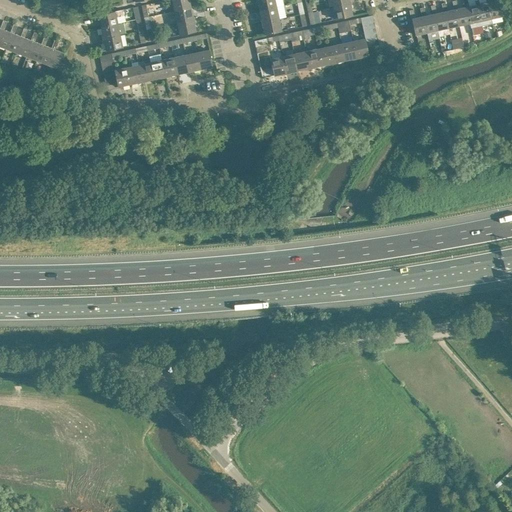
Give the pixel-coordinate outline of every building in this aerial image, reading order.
[(171,0),(174,11),(191,8),(189,0),(171,0)] [(260,11),(277,7),(275,0),(257,0),(258,3),(260,11)] [(454,1),(452,1),(454,9),(456,9),(459,25),(470,23),(467,7),(465,7),(458,8),(456,0),(454,1)] [(463,0),(465,7),(467,7),(470,23),(471,28),(482,25),(477,4),(476,5),(469,6),(467,0),(463,0)] [(474,0),(476,5),(477,4),(482,25),(493,23),(492,18),(488,2),(486,2),(480,4),(478,0),(474,0)] [(485,0),(486,2),(488,2),(492,18),(503,16),(499,0),(496,0),(490,1),(490,0),(485,0)] [(443,3),(442,3),(443,12),(445,11),(448,28),(459,25),(456,9),(454,9),(447,11),(446,2),(443,3)] [(350,3),(333,7),(336,19),(353,15),(351,8),(350,3)] [(432,5),(431,6),(433,14),(434,14),(437,30),(448,28),(445,11),(443,12),(437,13),(435,5),(432,5)] [(261,18),(262,23),(279,19),(277,7),(260,11),(261,18)] [(421,8),(420,8),(422,16),(423,16),(427,32),(428,40),(439,38),(437,30),(434,14),(433,14),(426,15),(424,7),(421,8)] [(191,8),(174,11),(177,23),(194,19),(193,14),(191,8)] [(98,15),(101,27),(118,24),(117,17),(124,16),(123,9),(98,15)] [(413,9),(409,10),(411,19),(412,19),(416,35),(427,32),(423,16),(422,16),(415,18),(413,9)] [(362,23),(374,21),(372,15),(361,18),(362,22),(362,23)] [(139,32),(143,31),(140,19),(136,20),(131,21),(133,27),(137,26),(139,32)] [(177,23),(180,35),(196,31),(195,23),(194,19),(177,23)] [(282,31),(279,19),(262,23),(263,27),(265,34),(282,31)] [(1,29),(0,32),(0,45),(6,48),(12,33),(10,32),(4,30),(7,22),(4,21),(3,20),(0,28),(1,29)] [(363,29),(375,27),(374,21),(362,23),(363,29)] [(12,33),(6,48),(16,52),(22,37),(21,36),(14,34),(17,26),(15,25),(13,24),(10,32),(12,33)] [(102,34),(103,40),(120,36),(118,24),(101,27),(103,34),(102,34)] [(365,35),(377,33),(375,27),(363,29),(365,35)] [(22,37),(16,52),(27,56),(33,41),(31,40),(25,37),(28,30),(25,29),(24,28),(21,36),(22,37)] [(33,41),(27,56),(37,60),(43,45),(41,44),(35,41),(38,33),(36,33),(34,32),(31,40),(33,41)] [(365,38),(366,41),(378,39),(377,33),(365,35),(365,38)] [(43,45),(37,60),(47,64),(53,49),(52,48),(45,45),(48,37),(46,37),(44,36),(41,44),(43,45)] [(120,36),(103,40),(104,43),(105,43),(106,51),(123,47),(120,36)] [(267,44),(267,42),(266,38),(254,41),(256,47),(267,44)] [(353,41),(357,58),(361,57),(369,55),(367,47),(366,41),(365,38),(353,41)] [(378,39),(366,41),(367,47),(379,45),(379,44),(378,39)] [(53,49),(47,64),(58,68),(64,53),(55,49),(58,41),(56,41),(55,40),(52,48),(53,49)] [(462,40),(452,43),(453,50),(464,47),(462,40)] [(341,43),(345,60),(352,59),(357,58),(353,41),(341,43)] [(329,46),(333,63),(338,62),(345,60),(341,43),(329,46)] [(267,44),(256,47),(257,52),(269,50),(267,44)] [(318,48),(321,65),(329,64),(333,63),(329,46),(318,48)] [(306,51),(310,68),(314,67),(321,65),(318,48),(306,51)] [(209,49),(197,52),(201,69),(208,67),(208,68),(213,67),(209,49)] [(269,50),(257,52),(258,58),(270,56),(269,50)] [(294,53),(298,70),(305,69),(310,68),(306,51),(294,53)] [(197,52),(186,55),(190,72),(194,71),(194,70),(201,69),(197,52)] [(113,59),(112,58),(111,53),(99,56),(101,62),(113,59)] [(282,56),(286,73),(291,72),(298,70),(294,53),(282,56)] [(186,55),(174,57),(178,74),(185,72),(185,73),(190,72),(186,55)] [(258,58),(259,64),(271,62),(270,58),(270,56),(258,58)] [(271,62),(272,68),(274,74),(274,76),(282,74),(286,73),(282,56),(270,58),(271,62)] [(174,57),(162,60),(166,77),(170,76),(170,75),(178,74),(174,57)] [(101,62),(102,68),(114,65),(113,59),(101,62)] [(162,60),(150,62),(154,79),(161,77),(161,78),(166,77),(162,60)] [(150,62),(139,65),(142,82),(147,81),(147,80),(154,79),(150,62)] [(271,62),(259,64),(261,70),(272,68),(271,62)] [(115,70),(114,65),(102,68),(103,74),(115,71),(115,70)] [(138,83),(142,82),(139,65),(127,67),(130,84),(137,82),(138,83)] [(115,71),(116,77),(117,83),(118,87),(123,86),(123,85),(130,84),(127,67),(115,70),(115,71)] [(261,70),(262,76),(274,74),(272,68),(261,70)] [(103,74),(105,79),(116,77),(115,71),(103,74)] [(117,83),(116,77),(105,79),(106,85),(117,83)]
